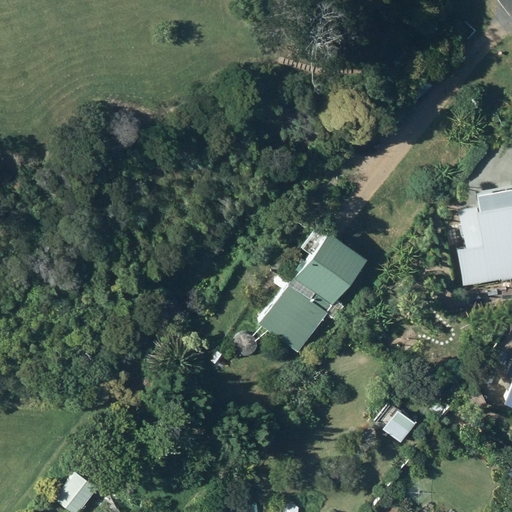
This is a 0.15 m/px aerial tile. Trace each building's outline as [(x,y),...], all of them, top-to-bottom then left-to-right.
[(511,181),(473,189),(475,198),(456,202),(464,240),(453,242),(461,286),(511,276),(511,181)] [(333,286),(367,243),(327,212),(295,252),(298,255),(257,307),(297,339),(326,303),(334,309),(345,295),(333,286)] [(211,354),(223,364),(232,353),(219,343),(211,354)] [(419,420),(390,397),(371,421),(400,444),(419,420)] [(463,449),(474,435),(462,425),(451,439),(463,449)] [(77,506),(103,470),(80,454),(55,490),(77,506)]
